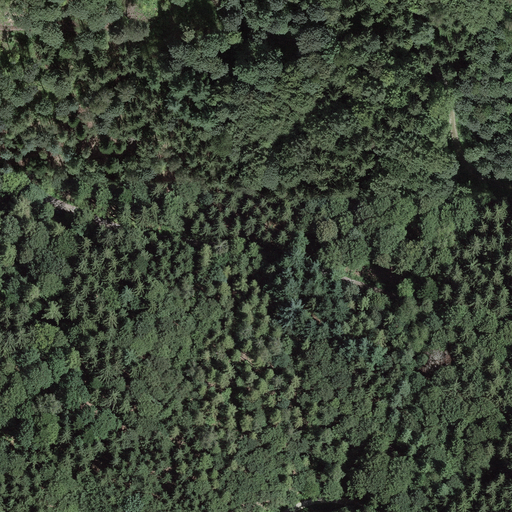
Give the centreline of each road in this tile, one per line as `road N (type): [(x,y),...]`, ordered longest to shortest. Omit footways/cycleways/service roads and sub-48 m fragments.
road 1 (track): [(511,328),(244,249),(102,225),(0,170)]
road 2 (track): [(214,0),(266,38),(377,43),(421,57),(445,80),(464,164),(511,186)]
